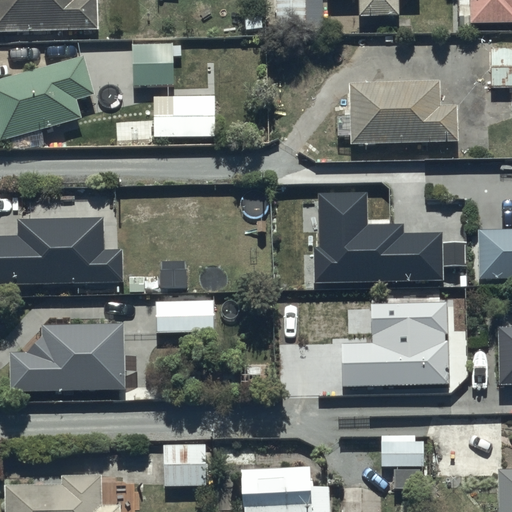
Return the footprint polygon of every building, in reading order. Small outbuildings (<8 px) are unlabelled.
[(0,0),(0,31),(98,29),(97,0),(0,0)] [(318,31),(318,1),(353,1),(353,23),(393,22),(392,0),(395,0),(271,0),(272,32),(318,31)] [(511,0),(463,0),(464,29),(511,27),(511,0)] [(174,47),(132,48),(133,90),(174,89),(174,47)] [(511,51),(485,52),(486,92),(511,91),(511,51)] [(80,54),(0,76),(0,139),(81,114),(75,96),(93,92),(80,54)] [(343,141),(343,149),(450,147),(450,141),(453,141),(453,112),(436,112),(435,98),(444,98),(444,87),(401,88),(401,81),(353,82),(353,88),(343,88),(343,122),(333,122),(333,141),(343,141)] [(148,100),(148,141),(211,141),(211,100),(148,100)] [(366,193),(319,193),(320,247),(316,247),(316,283),(443,280),(443,266),(466,265),(465,241),(442,242),(442,231),(403,232),(403,223),(367,224),(366,193)] [(17,235),(0,235),(0,284),(123,282),(123,250),(103,250),(102,218),(17,219),(17,235)] [(511,228),(480,229),(481,279),(511,277),(511,228)] [(126,281),(126,296),(141,296),(141,294),(183,293),(183,267),(155,267),(155,284),(147,284),(147,281),(126,281)] [(277,344),(319,344),(319,297),(277,296),(277,344)] [(156,302),(156,333),(214,331),(214,301),(156,302)] [(343,387),(449,384),(447,302),(371,304),(372,342),(342,343),(343,387)] [(28,351),(10,351),(11,391),(124,389),(123,323),(43,325),(43,338),(28,351)] [(511,326),(498,327),(500,384),(511,383),(511,326)] [(421,445),(375,445),(375,471),(388,471),(388,493),(416,493),(416,469),(421,469),(421,445)] [(159,450),(159,491),(170,491),(170,502),(189,502),(189,489),(202,490),(202,450),(159,450)] [(324,511),(324,508),(327,508),(327,493),(323,493),(323,491),(315,491),(315,477),(303,477),(303,472),(233,474),(234,511),(324,511)] [(511,511),(511,472),(493,473),(493,511),(511,511)] [(26,484),(0,483),(0,511),(84,511),(85,504),(68,504),(68,474),(26,474),(26,484)]
